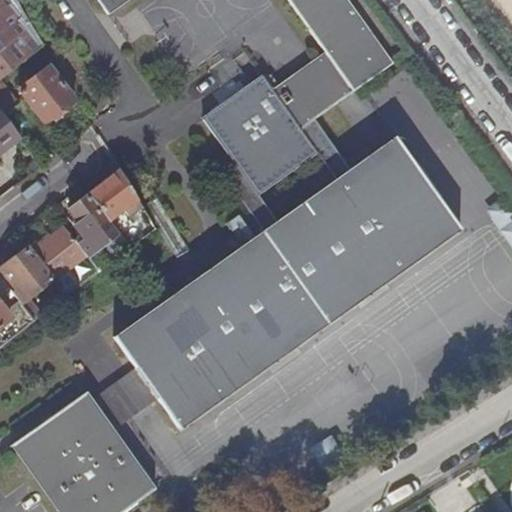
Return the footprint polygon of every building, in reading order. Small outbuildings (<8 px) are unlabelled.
[(0,0),(0,77),(41,46),(13,0),(0,0)] [(202,115),(236,162),(220,174),(263,231),(113,339),(135,370),(156,399),(179,431),(463,231),(393,139),(349,170),(314,122),(392,65),(345,0),(95,0),(105,14),(125,0),(282,0),(324,58),(278,91),(269,78),(264,80),(260,75),(202,115)] [(45,67),(17,90),(43,123),(72,101),(45,67)] [(0,78),(0,114),(3,117),(20,104),(0,78)] [(153,230),(117,172),(87,195),(107,221),(128,249),(153,230)] [(107,221),(87,195),(68,210),(78,223),(72,226),(83,241),(76,246),(83,256),(97,273),(128,249),(107,221)] [(32,253),(53,280),(83,256),(76,246),(62,229),(32,253)] [(32,253),(28,248),(1,270),(11,283),(8,285),(23,303),(45,286),(53,280),(32,253)] [(0,348),(34,322),(0,278),(0,348)] [(45,286),(58,303),(67,297),(53,280),(45,286)] [(135,370),(92,401),(113,431),(156,399),(135,370)] [(113,431),(92,401),(84,392),(9,448),(56,511),(127,511),(156,491),(113,431)]
